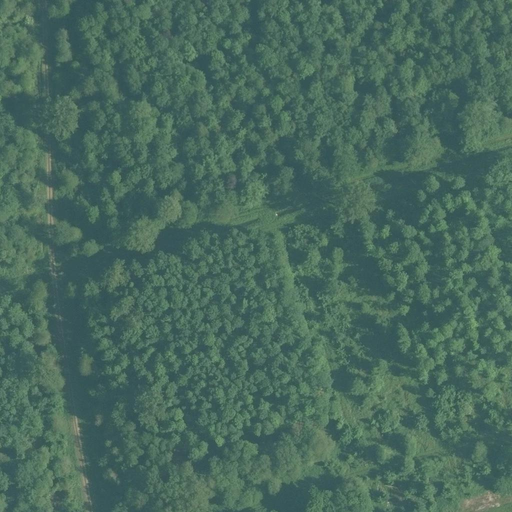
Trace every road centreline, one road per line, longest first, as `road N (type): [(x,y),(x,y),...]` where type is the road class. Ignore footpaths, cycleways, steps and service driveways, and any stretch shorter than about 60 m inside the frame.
road 1 (track): [(43,0),(54,289),(90,511)]
road 2 (track): [(239,511),(309,485),(511,437)]
